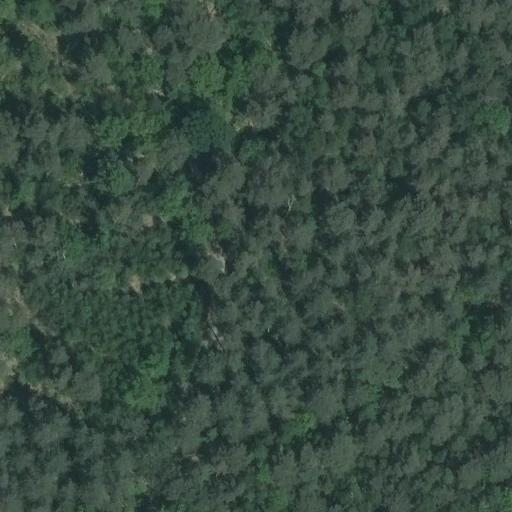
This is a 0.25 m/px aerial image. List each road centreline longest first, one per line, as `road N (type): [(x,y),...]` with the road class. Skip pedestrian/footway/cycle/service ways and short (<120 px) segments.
road 1 (track): [(120,0),(219,245),(181,465),(165,511)]
road 2 (track): [(511,329),(441,327),(360,423),(181,465)]
